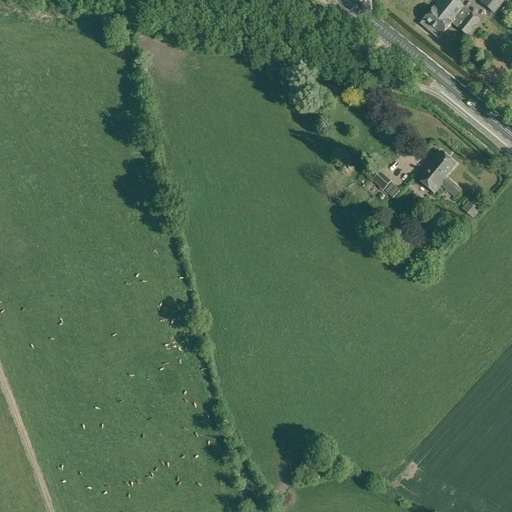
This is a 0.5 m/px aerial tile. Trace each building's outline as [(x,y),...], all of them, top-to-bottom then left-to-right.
[(420,24),(438,39),(451,24),(466,35),(479,19),(465,7),(465,8),(455,0),(440,0),(424,19),(425,19),(420,24)] [(483,0),(480,3),(493,15),(505,0),(483,0)] [(501,11),(509,17),(511,14),(504,8),(501,11)] [(441,186),(456,199),(462,191),(446,177),(456,165),(440,151),(430,164),(428,163),(415,178),(434,194),(441,186)] [(384,190),(393,199),(400,190),(391,182),(380,172),(371,181),(378,187),(383,191),(384,190)] [(462,209),(474,220),(481,211),(469,201),(462,209)]
